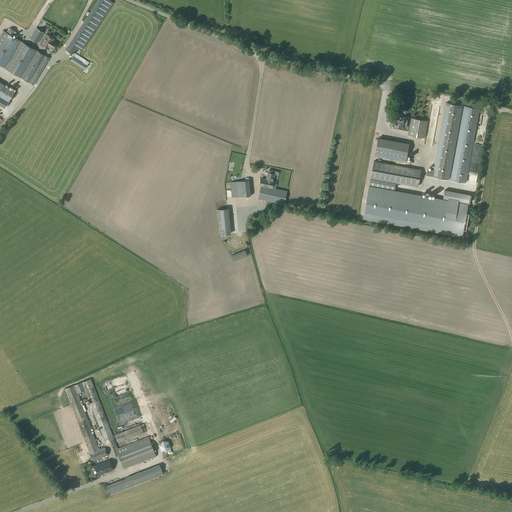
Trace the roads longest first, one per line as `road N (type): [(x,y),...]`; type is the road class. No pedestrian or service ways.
road 1 (residential): [(124,0),(260,59),(247,155)]
road 2 (residential): [(0,129),(90,0)]
